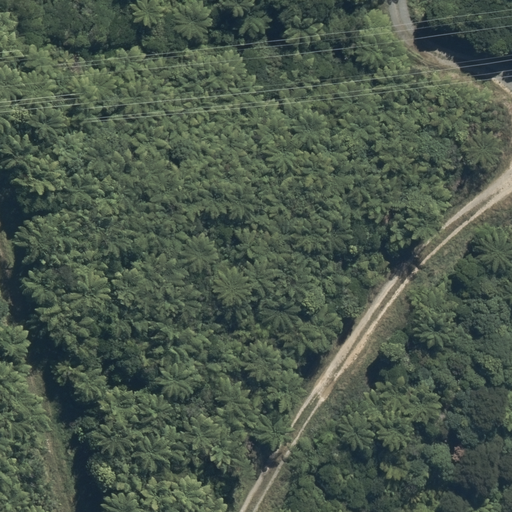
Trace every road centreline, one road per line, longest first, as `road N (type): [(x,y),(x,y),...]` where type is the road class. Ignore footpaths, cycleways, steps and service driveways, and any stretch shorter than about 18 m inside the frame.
road 1 (track): [(511,172),(405,267),(244,511)]
road 2 (track): [(74,511),(0,256)]
road 3 (track): [(394,0),(404,29),(421,43),(511,80)]
